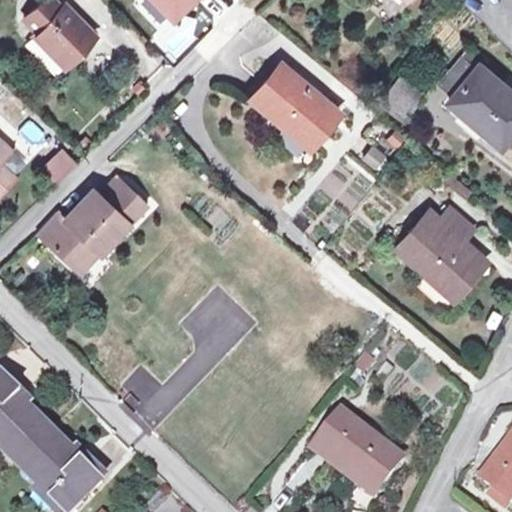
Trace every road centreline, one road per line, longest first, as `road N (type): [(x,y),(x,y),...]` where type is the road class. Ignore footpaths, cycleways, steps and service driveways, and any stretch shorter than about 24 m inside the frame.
road 1 (residential): [(266,0),(0,259)]
road 2 (residential): [(0,309),(214,511)]
road 3 (unclassified): [(422,511),(501,369)]
